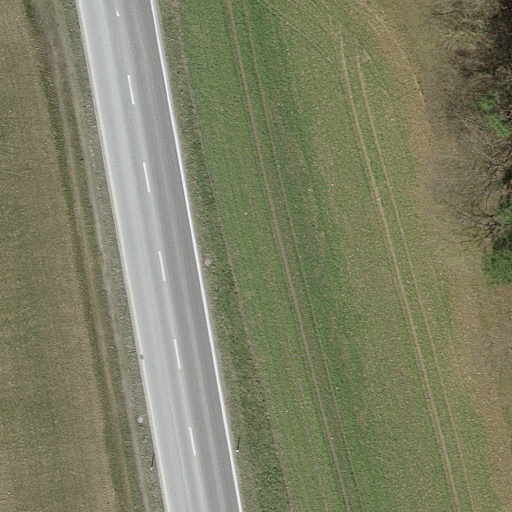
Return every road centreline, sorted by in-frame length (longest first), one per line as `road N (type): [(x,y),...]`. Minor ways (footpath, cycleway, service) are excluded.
road 1 (secondary): [(116,0),(206,511)]
road 2 (track): [(137,511),(49,0)]
